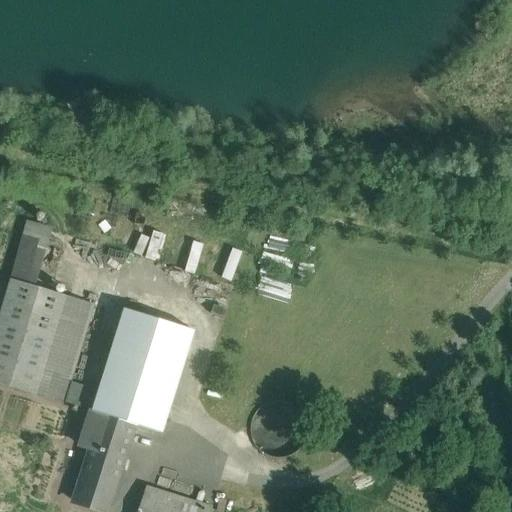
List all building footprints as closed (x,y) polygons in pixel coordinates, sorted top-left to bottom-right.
[(39,240),(24,235),(10,281),(26,285),(39,240)] [(185,268),(198,272),(207,243),(194,239),(185,268)] [(235,281),(245,250),(231,246),(222,277),(235,281)] [(26,285),(10,281),(0,315),(0,383),(93,411),(97,396),(69,388),(94,306),(26,285)] [(190,308),(143,293),(137,313),(183,327),(190,308)] [(137,313),(125,309),(97,396),(93,411),(92,412),(112,418),(134,425),(162,433),(195,331),(183,327),(137,313)] [(306,441),(308,429),(305,418),(299,409),(290,403),(278,401),(267,403),(258,410),(252,419),(250,430),(252,441),(259,450),(268,457),(279,459),(290,456),(299,450),(306,441)] [(112,418),(92,412),(78,456),(88,459),(74,502),(105,511),(106,511),(126,451),(104,444),(112,418)] [(134,425),(112,418),(104,444),(126,451),(134,425)] [(210,511),(212,508),(146,487),(138,511),(210,511)]
